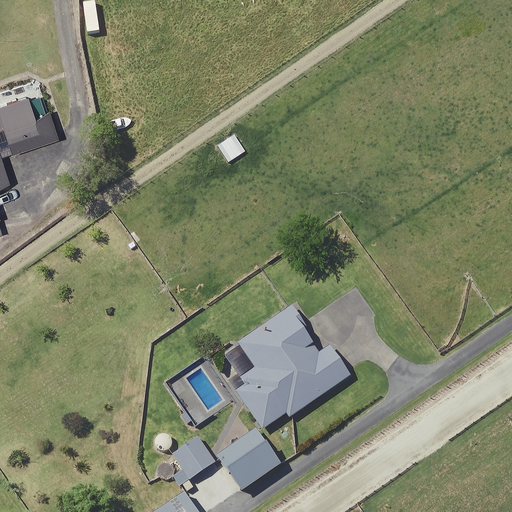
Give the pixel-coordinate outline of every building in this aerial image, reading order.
[(0,230),(2,230),(0,222),(0,181),(8,179),(0,153),(54,137),(35,76),(0,87),(0,230)] [(245,152),(234,135),(215,147),(227,164),(245,152)] [(321,353),(290,309),(238,345),(255,369),(241,379),(245,385),(235,391),(262,430),(285,413),(288,418),(348,376),(329,348),(321,353)] [(279,466),(254,432),(217,458),(241,493),(279,466)] [(213,464),(197,440),(172,456),(183,472),(173,478),(178,486),(213,464)] [(186,511),(177,499),(158,511),(186,511)]
